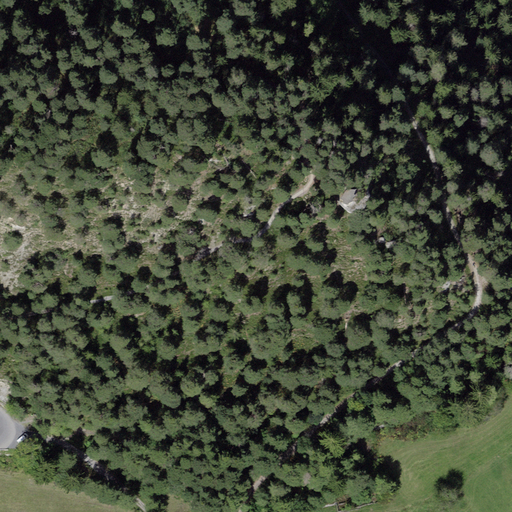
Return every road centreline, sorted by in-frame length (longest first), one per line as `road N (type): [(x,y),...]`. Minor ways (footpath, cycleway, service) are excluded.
road 1 (track): [(335,0),(374,47),(429,150),(448,219),(473,269),(478,307),(444,334),(358,371),(289,428),(241,511)]
road 2 (track): [(145,511),(56,440),(1,429)]
